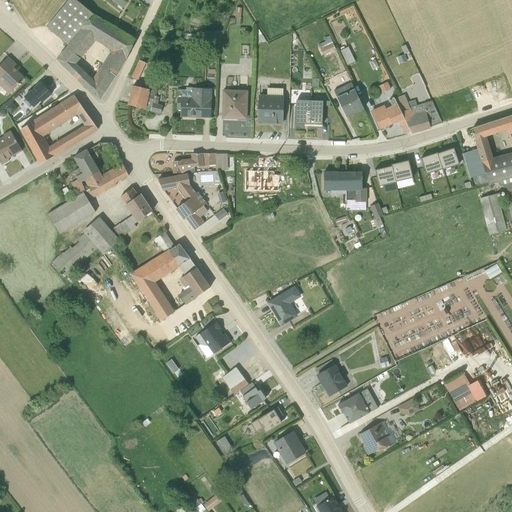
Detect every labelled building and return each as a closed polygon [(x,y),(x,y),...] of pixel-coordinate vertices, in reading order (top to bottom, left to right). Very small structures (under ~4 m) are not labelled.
[(99,99),(126,58),(135,40),(94,15),(74,0),(68,0),(45,27),(67,46),(57,59),(86,90),(99,99)] [(122,0),(112,0),(123,9),(127,3),(122,0)] [(204,36),(203,36),(204,45),(212,45),(212,44),(215,44),(215,35),(215,31),(204,31),(204,36)] [(325,42),(318,45),(323,55),(336,50),(329,37),(324,39),(325,42)] [(404,54),(397,57),(400,64),(407,62),(404,55),(408,53),(405,45),(404,46),(401,47),(404,54)] [(348,47),(340,51),(347,66),(355,62),(348,47)] [(0,86),(9,94),(24,78),(12,66),(15,63),(8,57),(0,65),(0,86)] [(135,69),(142,71),(145,63),(139,60),(135,69)] [(142,71),(135,69),(131,78),(137,80),(142,71)] [(150,111),(158,77),(152,76),(148,90),(133,86),(128,105),(144,109),(150,111)] [(25,99),(22,101),(29,108),(31,106),(33,107),(40,101),(41,103),(51,94),(40,81),(23,97),(25,99)] [(362,107),(351,82),(334,91),(345,115),(362,107)] [(390,89),(387,82),(378,87),(381,94),(390,89)] [(186,90),(177,90),(175,92),(175,97),(177,99),(176,110),(180,111),(180,118),(210,119),(211,89),(186,88),(186,90)] [(259,95),(258,123),(282,124),(283,89),(267,89),(267,96),(259,95)] [(246,120),(247,91),(222,90),(221,119),(246,120)] [(441,124),(441,123),(432,101),(417,106),(415,100),(408,103),(404,95),(395,99),(411,133),(430,128),(431,127),(441,124)] [(74,96),(22,130),(40,165),(98,130),(74,96)] [(150,111),(160,115),(162,106),(157,105),(159,97),(154,96),(150,111)] [(405,134),(410,132),(394,97),(389,100),(391,106),(386,108),(384,105),(370,111),(379,131),(400,122),(405,134)] [(310,101),(295,101),(295,124),(310,125),(310,101)] [(325,101),(310,101),(310,125),(325,125),(325,101)] [(11,102),(4,107),(10,115),(17,110),(11,102)] [(481,162),(484,170),(485,175),(486,177),(488,185),(497,183),(500,193),(502,192),(503,192),(509,211),(507,212),(506,212),(508,222),(511,221),(511,115),(503,119),(507,130),(511,142),(511,152),(493,158),(492,158),(481,162)] [(478,149),(481,162),(492,158),(493,158),(487,137),(497,134),(495,129),(493,122),(471,129),(478,149)] [(10,131),(3,135),(3,136),(0,137),(0,163),(1,166),(9,161),(8,159),(22,152),(10,131)] [(453,148),(420,159),(423,167),(426,175),(442,169),(459,164),(453,148)] [(481,162),(478,149),(477,149),(463,154),(469,174),(484,170),(481,162)] [(99,172),(86,150),(73,158),(79,168),(72,172),(77,180),(70,184),(78,196),(85,191),(80,183),(99,172)] [(173,162),(173,174),(194,173),(194,167),(215,165),(215,171),(227,171),(227,154),(192,154),(192,160),(181,161),(173,162)] [(261,160),(246,160),(246,169),(261,168),(261,160)] [(391,166),(375,170),(378,186),(395,182),(412,178),(409,162),(391,166)] [(83,193),(88,200),(93,197),(94,198),(116,186),(115,183),(128,176),(122,165),(102,176),(99,172),(80,183),(85,191),(83,193)] [(351,173),(345,173),(346,211),(365,211),(365,202),(366,202),(366,189),(362,189),(362,173),(356,173),(355,172),(351,173)] [(207,212),(203,206),(206,203),(205,202),(198,194),(196,195),(190,186),(187,173),(158,180),(157,180),(162,191),(176,189),(186,201),(185,202),(176,209),(184,220),(185,219),(194,230),(204,223),(200,218),(207,212)] [(338,173),(323,173),(324,191),(330,191),(330,195),(345,195),(345,173),(338,173)] [(71,196),(66,188),(58,192),(63,200),(71,196)] [(137,196),(132,188),(120,198),(132,216),(110,230),(99,217),(94,222),(82,232),(102,255),(126,234),(136,227),(134,224),(152,211),(140,195),(140,194),(137,196)] [(219,193),(216,194),(219,204),(220,204),(224,203),(226,202),(222,192),(221,193),(219,193)] [(88,200),(83,193),(47,214),(60,234),(95,213),(88,200)] [(496,194),(479,199),(489,236),(507,231),(500,208),(506,206),(503,197),(497,199),(496,194)] [(374,205),(370,207),(378,226),(382,225),(380,221),(379,218),(383,216),(378,203),(374,205)] [(222,209),(214,215),(219,221),(222,218),(227,214),(223,208),(222,209)] [(346,222),(344,217),(335,220),(337,225),(346,222)] [(97,249),(83,233),(77,240),(79,242),(72,248),(69,246),(51,262),(52,263),(51,264),(63,279),(97,249)] [(179,245),(174,248),(164,233),(154,240),(158,246),(159,246),(163,253),(130,274),(162,321),(173,313),(153,283),(179,267),(189,259),(189,258),(179,245)] [(210,288),(190,259),(179,267),(185,275),(179,280),(183,287),(182,288),(184,291),(178,295),(184,303),(187,303),(210,288)] [(496,264),(484,271),(489,280),(501,273),(496,264)] [(268,303),(281,325),(297,316),(290,304),(301,297),(295,287),(268,303)] [(299,313),(308,308),(303,300),(294,305),(299,313)] [(217,304),(211,308),(215,314),(221,309),(217,304)] [(216,322),(195,338),(200,345),(198,346),(206,358),(213,354),(230,342),(225,334),(222,335),(220,331),(221,330),(216,322)] [(463,342),(468,353),(485,346),(480,334),(463,342)] [(387,357),(379,359),(381,368),(389,365),(387,357)] [(314,370),(317,375),(329,396),(347,386),(332,360),(314,370)] [(220,377),(234,394),(248,384),(236,368),(227,375),(223,369),(217,373),(213,376),(216,380),(220,377)] [(443,383),(459,411),(476,402),(486,396),(477,380),(469,384),(464,374),(462,375),(461,373),(443,383)] [(263,395),(257,386),(242,396),(251,408),(263,400),(261,397),(263,395)] [(360,389),(339,400),(349,420),(371,409),(360,389)] [(430,400),(425,392),(420,395),(425,403),(430,400)] [(410,416),(420,410),(413,398),(397,407),(401,413),(407,415),(410,416)] [(251,424),(256,433),(264,428),(265,430),(283,419),(280,415),(282,414),(277,405),(258,416),(259,418),(251,424)] [(359,434),(364,444),(363,446),(368,455),(379,449),(380,450),(395,442),(390,434),(388,435),(381,422),(359,434)] [(274,444),(286,464),(305,452),(293,432),(274,444)] [(301,482),(299,477),(292,481),(295,486),(301,482)] [(219,491),(205,502),(210,508),(224,498),(219,491)] [(340,511),(332,497),(315,507),(317,511),(340,511)]
